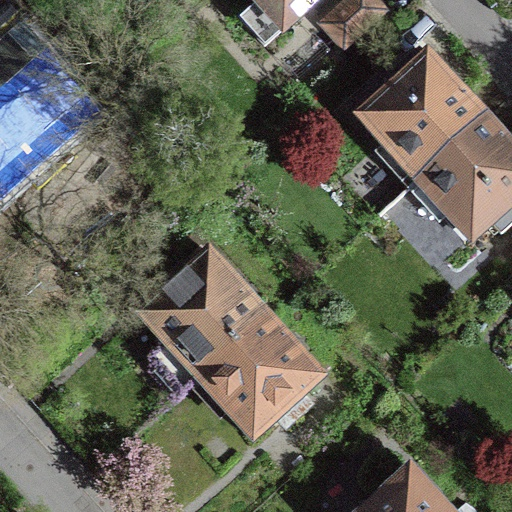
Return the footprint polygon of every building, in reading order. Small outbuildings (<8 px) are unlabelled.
[(282,29),(284,30),(317,0),(256,0),(258,3),(240,19),(264,46),(282,29)] [(376,0),(346,0),(320,25),(344,50),(387,11),(376,0)] [(23,35),(0,55),(0,158),(33,129),(35,131),(76,94),(35,48),(23,35)] [(359,120),(416,181),(484,119),(428,57),(408,74),(359,120)] [(416,181),(473,243),(493,225),(502,234),(511,224),(511,148),(484,119),(416,181)] [(168,292),(140,316),(197,380),(265,317),(209,255),(168,292)] [(265,317),(197,380),(253,441),(279,417),(321,378),(265,317)] [(393,492),(371,511),(441,511),(410,477),(393,492)]
